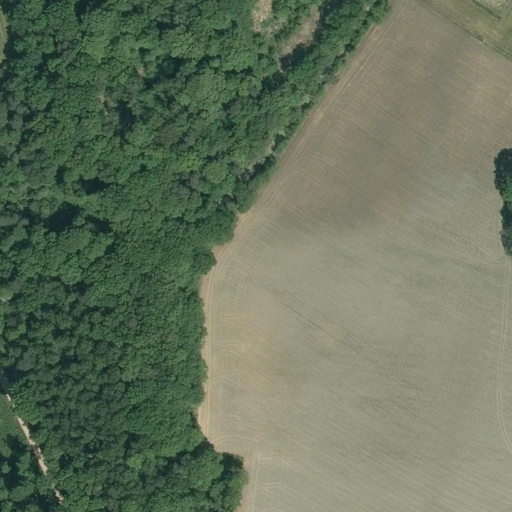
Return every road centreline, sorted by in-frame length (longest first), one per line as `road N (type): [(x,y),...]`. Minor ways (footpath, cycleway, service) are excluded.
road 1 (unclassified): [(0,305),(132,251),(223,201),(283,135),(378,0)]
road 2 (track): [(0,368),(67,511)]
